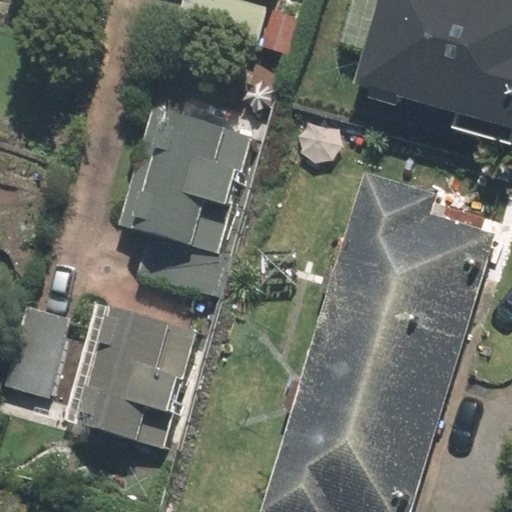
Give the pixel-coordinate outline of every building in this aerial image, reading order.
[(88,0),(49,0),(85,11),(88,0)] [(382,55),(373,88),(511,123),(511,0),(363,0),(351,47),(382,55)] [(272,139),(163,105),(125,226),(234,261),(272,139)] [(451,187),(369,165),(276,511),(421,511),(496,231),(443,217),(451,187)] [(73,428),(151,448),(161,407),(190,414),(211,329),(104,302),(73,428)] [(78,319),(38,308),(14,394),(54,406),(78,319)]
